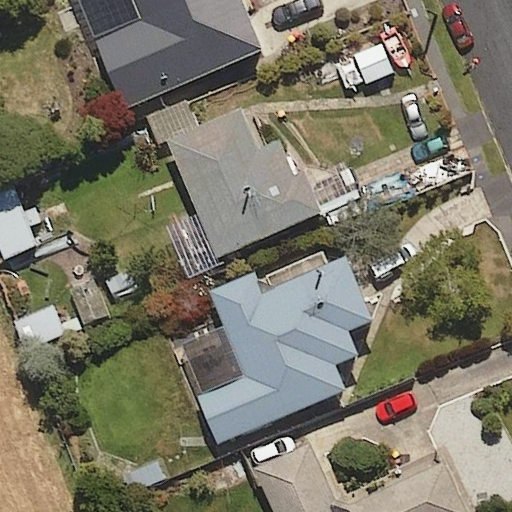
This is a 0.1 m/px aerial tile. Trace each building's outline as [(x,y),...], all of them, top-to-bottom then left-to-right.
[(264,49),(243,0),(133,0),(141,19),(96,37),(124,106),(264,49)] [(394,75),(382,45),(353,56),(365,86),(394,75)] [(144,114),(157,144),(200,126),(187,95),(144,114)] [(243,109),(167,141),(215,257),(321,212),(290,138),(261,151),(243,109)] [(0,252),(2,258),(37,245),(31,228),(43,223),(36,205),(24,209),(15,184),(0,189),(0,252)] [(347,258),(263,292),(255,272),(207,292),(243,379),(194,398),(213,444),(341,392),(331,366),(356,356),(346,332),(373,321),(347,258)] [(54,307),(16,324),(27,347),(65,330),(54,307)] [(337,504),(307,438),(250,464),(271,511),(466,511),(441,456),(337,504)] [(159,460),(114,480),(123,500),(168,480),(159,460)]
